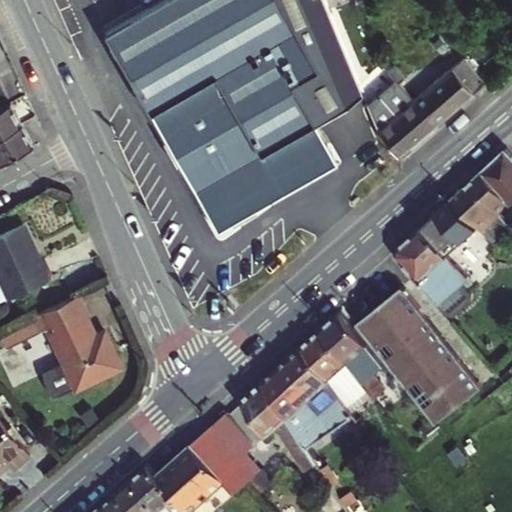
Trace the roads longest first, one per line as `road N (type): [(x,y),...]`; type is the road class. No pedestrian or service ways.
road 1 (unknown): [(357,243),(328,207),(307,203),(230,240),(192,243),(109,75),(95,65),(58,77)]
road 2 (tertiary): [(466,149),(189,388)]
road 3 (tertiary): [(189,388),(85,138)]
road 4 (tertiary): [(189,388),(43,511)]
road 5 (tertiary): [(85,138),(24,0)]
